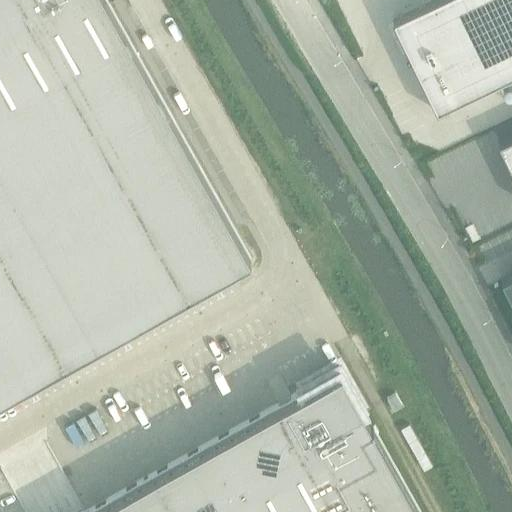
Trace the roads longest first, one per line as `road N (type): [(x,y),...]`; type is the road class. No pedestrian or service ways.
road 1 (unclassified): [(252,0),(511,460)]
road 2 (unclassified): [(511,389),(337,74)]
